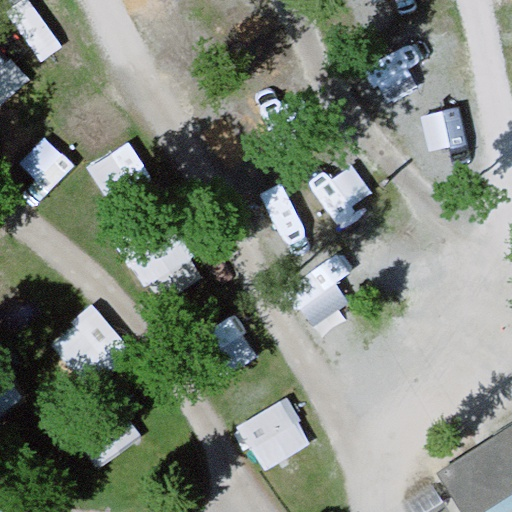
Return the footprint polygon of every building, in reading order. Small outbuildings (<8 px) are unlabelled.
[(166,43),(186,82),(219,66),(199,26),(166,43)] [(408,114),(459,92),(450,73),(400,96),(408,114)] [(119,195),(158,169),(138,140),(100,166),(119,195)] [(169,208),(121,232),(144,279),(192,255),(169,208)] [(61,337),(102,383),(162,329),(121,284),(61,337)] [(382,303),(345,327),(372,366),(408,342),(382,303)] [(273,465),(321,433),(291,390),(244,422),(273,465)] [(466,511),(475,511),(511,488),(511,431),(443,476),(466,511)]
